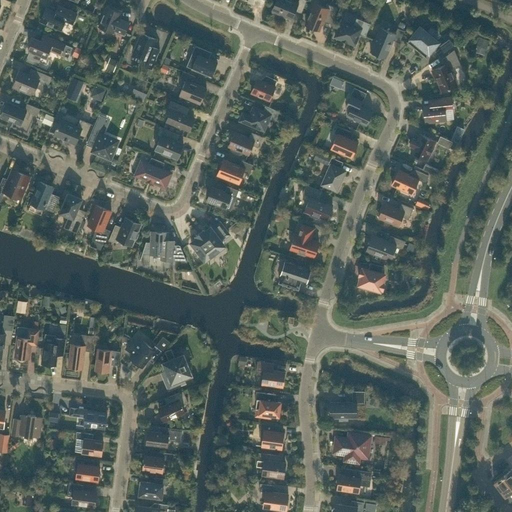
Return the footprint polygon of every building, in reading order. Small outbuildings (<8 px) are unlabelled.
[(298,0),(297,3),(290,0),(276,0),(272,10),(292,18),(295,10),(301,13),(306,0),(298,0)] [(326,3),(325,7),(314,3),(305,24),(319,30),(324,20),(331,23),(338,8),(326,3)] [(77,13),(62,7),(60,6),(60,7),(62,8),(59,13),(46,8),(41,21),(61,29),(65,20),(72,23),(77,13)] [(119,19),(121,13),(107,7),(99,26),(113,32),(114,29),(124,33),(129,22),(122,20),(119,19)] [(365,37),(370,24),(357,18),(354,25),(342,20),(335,36),(342,39),(342,40),(342,39),(348,42),(355,45),(359,34),(365,37)] [(437,43),(438,42),(420,26),(408,41),(407,41),(415,48),(416,47),(419,49),(418,50),(426,58),(427,57),(426,57),(432,50),(434,51),(438,57),(454,45),(449,38),(440,45),(437,43)] [(398,28),(395,33),(380,27),(370,51),(372,52),(371,54),(376,56),(377,54),(386,58),(393,40),(399,42),(404,31),(398,28)] [(153,47),(156,39),(137,31),(141,33),(133,53),(142,57),(140,63),(152,68),(160,49),(159,49),(158,52),(153,50),(154,49),(153,47)] [(31,50),(28,57),(38,61),(41,55),(47,57),(50,49),(57,52),(68,57),(72,47),(61,42),(50,38),(44,35),(43,35),(41,41),(34,38),(29,50),(31,50)] [(193,52),(187,66),(192,68),(194,69),(211,76),(217,62),(209,58),(211,52),(208,50),(195,45),(193,52)] [(450,68),(460,64),(454,49),(443,58),(445,64),(432,70),(436,80),(437,79),(442,91),(457,84),(450,68)] [(45,90),(51,76),(36,70),(33,77),(20,71),(13,86),(32,94),(35,86),(45,90)] [(192,82),(195,76),(183,71),(180,78),(186,80),(180,95),(200,103),(206,88),(192,82)] [(274,86),(277,80),(266,75),(263,81),(257,79),(251,92),(257,95),(258,96),(262,98),(264,97),(270,100),(275,86),(274,86)] [(105,90),(99,87),(93,99),(100,102),(105,90)] [(360,106),(362,100),(351,95),(346,106),(351,108),(347,116),(366,125),(372,112),(360,106)] [(425,122),(446,119),(445,108),(453,108),(451,97),(429,99),(430,105),(424,106),(424,110),(423,111),(423,117),(425,118),(425,122)] [(183,112),(185,106),(170,100),(167,107),(172,109),(167,121),(189,130),(194,117),(183,112)] [(27,103),(24,109),(7,102),(1,116),(20,124),(24,116),(28,118),(31,113),(37,115),(40,108),(27,103)] [(275,119),(279,111),(266,105),(264,111),(253,106),(249,115),(243,112),(239,121),(264,132),(270,117),(275,119)] [(100,114),(87,144),(94,147),(99,149),(97,153),(111,159),(118,142),(99,134),(107,117),(100,114)] [(86,137),(91,124),(80,119),(77,126),(60,119),(54,134),(67,139),(67,140),(75,144),(79,134),(86,137)] [(348,137),(351,131),(337,125),(334,132),(338,134),(331,148),(351,157),(358,142),(348,137)] [(173,139),(176,133),(161,127),(158,134),(161,136),(156,149),(163,152),(162,154),(169,157),(170,155),(177,158),(183,143),(173,139)] [(258,147),(262,136),(251,132),(249,138),(235,132),(229,146),(231,147),(231,148),(237,151),(238,150),(248,154),(252,145),(258,147)] [(433,147),(436,141),(419,133),(417,139),(413,138),(410,145),(413,146),(411,152),(427,160),(430,154),(434,147),(433,147)] [(448,147),(451,140),(440,136),(437,142),(448,147)] [(162,169),(164,163),(151,157),(149,164),(142,161),(136,174),(148,179),(147,181),(148,181),(148,179),(153,181),(152,183),(153,183),(153,182),(165,187),(171,173),(162,169)] [(330,165),(322,184),(337,191),(341,182),(341,181),(342,178),(343,178),(342,178),(346,170),(340,168),(343,162),(331,157),(331,158),(328,165),(330,165)] [(241,160),(239,165),(223,159),(223,161),(222,161),(220,165),(221,166),(217,175),(239,183),(243,171),(249,174),(253,164),(241,160)] [(425,182),(429,175),(416,169),(413,176),(399,169),(392,185),(412,194),(419,179),(425,182)] [(29,176),(23,174),(13,170),(9,180),(3,177),(0,183),(0,199),(0,200),(5,189),(21,196),(29,176)] [(50,193),(53,186),(40,181),(31,203),(44,209),(44,208),(53,211),(59,198),(52,195),(50,193)] [(320,197),(322,191),(306,184),(302,193),(310,196),(305,211),(311,213),(310,215),(319,218),(320,217),(326,219),(332,204),(322,200),(322,201),(318,200),(319,197),(320,197)] [(212,186),(206,201),(226,208),(231,210),(236,196),(239,190),(227,186),(225,191),(212,186)] [(76,212),(82,199),(68,193),(60,212),(69,216),(64,227),(77,233),(84,216),(76,212)] [(409,219),(413,208),(401,203),(399,209),(384,203),(379,217),(398,225),(402,216),(409,219)] [(96,204),(88,225),(96,228),(92,239),(93,239),(90,245),(100,249),(103,243),(105,244),(111,230),(104,228),(111,211),(96,204)] [(138,231),(141,223),(126,217),(122,227),(115,224),(109,239),(116,242),(118,239),(132,245),(135,237),(137,238),(139,231),(138,231)] [(221,224),(213,230),(211,227),(211,226),(210,227),(204,231),(204,232),(202,233),(203,234),(200,236),(200,235),(198,236),(197,237),(192,241),(191,241),(191,242),(203,257),(203,258),(204,257),(210,253),(210,252),(216,248),(217,248),(217,247),(222,243),(223,243),(223,242),(221,240),(228,234),(229,234),(229,233),(222,224),(221,223),(220,224),(221,224)] [(314,228),(304,224),(301,224),(298,235),(295,234),(290,248),(298,251),(297,253),(305,256),(306,254),(314,256),(319,242),(310,239),(314,228)] [(167,240),(168,232),(152,231),(150,253),(161,254),(160,259),(173,259),(174,240),(173,243),(168,243),(169,242),(167,240)] [(403,248),(405,241),(390,235),(388,241),(372,235),(366,251),(390,260),(395,245),(403,248)] [(307,278),(310,269),(285,261),(281,275),(282,275),(279,282),(298,289),(301,281),(306,283),(306,282),(305,282),(304,282),(305,277),(307,278)] [(381,273),(382,266),(371,263),(369,269),(363,268),(363,269),(361,268),(359,274),(361,275),(359,284),(361,284),(360,286),(368,288),(368,286),(380,289),(380,288),(383,289),(384,283),(382,282),(384,274),(381,273)] [(18,311),(26,312),(28,301),(19,300),(18,311)] [(0,357),(2,357),(4,344),(8,344),(11,344),(11,341),(15,316),(14,315),(5,314),(2,333),(1,333),(0,332),(0,357)] [(37,345),(39,329),(19,327),(15,356),(19,357),(19,359),(21,360),(23,360),(24,360),(25,358),(29,358),(31,344),(37,345)] [(91,351),(93,336),(82,334),(80,345),(71,344),(68,366),(82,368),(85,350),(91,351)] [(64,352),(66,339),(55,337),(54,343),(44,342),(42,363),(49,364),(50,365),(54,365),(55,364),(56,365),(58,351),(64,352)] [(143,341),(141,343),(134,338),(127,347),(134,352),(130,357),(142,367),(150,357),(155,360),(162,351),(155,345),(153,348),(143,341)] [(169,343),(164,339),(159,345),(164,350),(169,343)] [(118,365),(120,351),(98,348),(95,370),(109,372),(110,364),(118,365)] [(166,352),(169,359),(175,357),(172,349),(166,352)] [(184,378),(191,374),(183,355),(163,363),(169,376),(164,378),(169,390),(186,383),(184,378)] [(272,370),(273,363),(258,361),(256,374),(263,375),(262,384),(283,387),(284,379),(285,378),(285,374),(285,373),(285,371),(272,370)] [(181,405),(188,402),(183,390),(168,396),(171,402),(159,408),(164,421),(184,412),(181,405)] [(275,402),(276,394),(256,391),(255,399),(260,399),(259,408),(256,408),(257,408),(256,415),(270,417),(271,414),(279,416),(281,402),(277,401),(277,402),(275,402)] [(356,402),(364,402),(364,391),(352,391),(352,402),(346,402),(346,403),(340,403),(340,402),(330,402),(330,417),(339,417),(339,420),(347,420),(347,417),(356,417),(356,402)] [(87,409),(86,409),(70,407),(69,415),(85,417),(84,425),(105,428),(107,413),(87,410),(87,409)] [(35,416),(36,415),(28,413),(27,415),(22,414),(21,419),(14,418),(12,434),(19,435),(20,434),(25,435),(25,436),(33,437),(33,436),(39,437),(41,417),(35,416)] [(277,430),(278,424),(261,422),(260,428),(261,430),(260,431),(259,435),(261,437),(263,438),(262,446),(280,448),(280,446),(282,444),(284,432),(278,432),(277,430)] [(180,441),(182,429),(164,427),(163,432),(148,430),(146,444),(167,447),(168,440),(169,439),(180,441)] [(77,438),(75,450),(82,451),(82,452),(101,454),(103,443),(103,441),(89,439),(90,433),(77,431),(76,438),(77,438)] [(367,457),(371,435),(349,432),(349,433),(357,434),(358,434),(357,439),(336,436),(334,452),(346,454),(345,460),(358,462),(359,456),(367,457)] [(8,435),(2,434),(1,434),(0,444),(0,449),(6,451),(8,435)] [(173,460),(174,454),(160,452),(159,458),(145,456),(143,469),(162,472),(162,471),(164,471),(166,470),(167,466),(165,465),(163,464),(164,459),(173,460)] [(278,462),(279,455),(259,452),(257,465),(263,466),(262,475),(283,478),(285,462),(278,462)] [(84,464),(85,458),(73,457),(71,469),(77,470),(76,477),(98,480),(98,479),(100,478),(100,474),(99,473),(100,467),(84,464)] [(371,479),(372,471),(346,468),(345,475),(339,474),(337,489),(359,492),(361,478),(371,479)] [(511,469),(509,471),(507,469),(501,473),(511,487),(511,469)] [(511,497),(509,494),(511,491),(511,487),(501,473),(495,478),(497,480),(494,482),(510,503),(511,500),(511,497)] [(167,485),(168,478),(156,477),(155,483),(141,481),(139,494),(161,497),(163,484),(167,485)] [(83,490),(83,484),(69,482),(67,495),(73,496),(72,503),(95,506),(95,505),(96,505),(97,504),(98,500),(97,499),(96,499),(96,492),(83,490)] [(273,492),(274,485),(260,483),(259,490),(265,491),(263,507),(286,510),(288,494),(273,492)] [(49,488),(40,487),(39,496),(48,498),(49,488)] [(31,504),(32,494),(24,492),(23,502),(31,504)] [(362,511),(364,502),(352,500),(351,506),(346,506),(335,504),(335,507),(334,507),(332,508),(331,511),(362,511)] [(168,511),(169,504),(154,502),(153,508),(148,507),(148,508),(138,506),(137,511),(164,511),(165,510),(168,511)]
